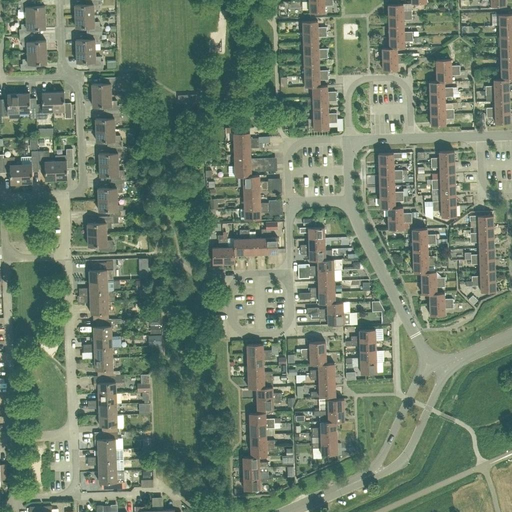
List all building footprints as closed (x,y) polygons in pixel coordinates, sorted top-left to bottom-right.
[(21,11),(26,11),(26,17),(45,17),(45,5),(34,6),(33,0),(20,0),(18,0),(18,7),(21,6),(21,11)] [(85,0),(86,4),(75,4),(75,16),(94,15),(94,9),(99,9),(99,4),(101,4),(100,0),(85,0)] [(324,5),(333,5),(332,0),(329,0),(309,1),(310,12),(325,11),(324,5)] [(403,3),(391,4),(388,4),(388,15),(412,14),(411,9),(403,10),(403,3)] [(511,13),(499,14),(499,25),(511,24),(511,13)] [(403,19),(412,19),(412,14),(388,15),(389,26),(404,25),(403,19)] [(75,27),(86,26),(87,33),(102,32),(102,26),(100,26),(99,21),(94,21),(94,15),(75,16),(75,27)] [(21,28),(19,29),(19,35),(35,34),(34,28),(46,28),(45,17),(26,17),(26,24),(21,24),(21,28)] [(317,20),(302,21),(303,32),(326,31),(326,26),(318,27),(317,20)] [(511,24),(499,25),(499,36),(511,35),(511,24)] [(412,31),(404,31),(404,25),(389,26),(389,37),(412,36),(412,31)] [(318,36),(326,36),(326,31),(303,32),(303,43),(318,42),(318,36)] [(100,39),(102,38),(102,32),(87,33),(87,39),(76,39),(76,50),(95,50),(95,43),(100,43),(100,39)] [(22,46),(27,46),(27,52),(46,51),(46,40),(35,41),(35,34),(19,35),(20,41),(22,41),(22,46)] [(511,35),(499,36),(500,47),(511,46),(511,35)] [(404,41),(413,41),(412,36),(389,37),(389,47),(397,47),(404,47),(404,41)] [(327,48),(318,48),(318,42),(303,43),(304,54),(327,53),(327,48)] [(511,46),(500,47),(500,57),(511,56),(511,46)] [(406,58),(405,53),(397,53),(397,47),(389,47),(382,47),(382,59),(406,58)] [(101,56),(95,56),(95,50),(76,50),(76,61),(88,61),(88,67),(103,67),(103,60),(101,60),(101,56)] [(36,63),(47,63),(46,51),(27,52),(28,58),(22,58),(23,63),(20,63),(21,70),(36,69),(36,63)] [(319,58),(327,58),(327,53),(304,54),(304,64),(319,64),(319,58)] [(511,56),(500,57),(501,68),(511,67),(511,56)] [(397,63),(406,62),(406,58),(382,59),(383,70),(398,69),(397,63)] [(451,59),(436,59),(436,70),(460,70),(459,65),(451,65),(451,59)] [(328,70),(319,70),(319,64),(304,64),(304,75),(328,74),(328,70)] [(511,67),(501,68),(501,79),(509,79),(511,78),(511,67)] [(451,75),(460,74),(460,70),(436,70),(436,81),(444,81),(451,81),(451,75)] [(304,75),(305,86),(312,86),(320,85),(319,79),(328,79),(328,74),(304,75)] [(103,83),(92,83),(92,95),(111,94),(111,88),(116,88),(116,83),(118,83),(118,76),(103,77),(103,83)] [(494,85),(485,86),(485,90),(509,89),(509,79),(501,79),(494,79),(494,85)] [(453,91),(453,87),(444,87),(444,81),(436,81),(429,81),(429,92),(453,91)] [(336,96),(336,91),(327,91),(327,85),(320,85),(312,86),(313,96),(336,96)] [(485,90),(486,95),(494,95),(494,101),(509,100),(509,89),(485,90)] [(54,111),(65,110),(65,118),(71,117),(71,102),(65,102),(64,91),(53,92),(54,111)] [(445,102),(444,96),(453,96),(453,91),(429,92),(430,103),(445,102)] [(36,119),(43,118),(46,118),(47,118),(48,117),(48,111),(54,111),(53,92),(42,92),(42,103),(36,103),(37,118),(36,118),(36,119)] [(1,99),(2,116),(8,115),(8,112),(19,112),(18,93),(7,93),(7,98),(1,99)] [(19,112),(30,112),(30,118),(36,118),(37,118),(36,103),(36,97),(30,98),(29,93),(18,93),(19,112)] [(117,100),(111,100),(111,94),(92,95),(92,106),(104,105),(104,112),(106,112),(119,111),(119,105),(117,105),(117,100)] [(328,101),(336,100),(336,96),(313,96),(313,107),(328,107),(328,101)] [(495,107),(486,107),(486,112),(510,111),(509,100),(494,101),(495,107)] [(453,108),(445,109),(445,102),(430,103),(430,114),(454,113),(453,108)] [(337,112),(328,113),(328,107),(313,107),(313,118),(337,117),(337,112)] [(115,129),(115,122),(120,122),(120,118),(122,117),(121,111),(119,111),(106,112),(107,118),(95,118),(96,129),(115,129)] [(495,123),(510,122),(510,111),(486,112),(486,117),(495,116),(495,123)] [(430,114),(431,125),(445,124),(445,118),(454,118),(454,113),(430,114)] [(328,122),(337,122),(337,118),(337,117),(313,118),(314,129),(329,129),(328,122)] [(96,129),(96,140),(107,140),(107,146),(110,146),(123,146),(122,139),(120,139),(120,135),(115,135),(115,129),(96,129)] [(238,132),(233,132),(234,143),(259,142),(258,137),(250,138),(250,131),(238,132)] [(250,147),(259,147),(259,142),(234,143),(234,154),(250,153),(250,147)] [(110,152),(99,153),(99,164),(118,163),(118,157),(123,157),(123,152),(125,152),(125,146),(123,146),(110,146),(110,152)] [(55,155),(56,160),(56,179),(67,179),(67,167),(73,167),(73,148),(66,148),(66,154),(55,155)] [(39,171),(38,168),(38,156),(38,150),(31,151),(32,156),(21,156),(21,164),(22,183),(33,182),(32,171),(38,171),(39,171)] [(45,180),(56,179),(56,160),(49,160),(49,150),(38,150),(38,156),(38,168),(45,168),(45,180)] [(439,157),(431,157),(431,162),(454,161),(454,150),(439,151),(439,157)] [(402,152),(378,153),(379,164),(393,164),(393,158),(402,157),(402,152)] [(250,153),(234,154),(235,165),(265,164),(265,159),(259,159),(251,159),(250,153)] [(10,183),(22,183),(21,164),(15,164),(15,157),(3,157),(4,172),(10,172),(10,183)] [(431,167),(440,167),(440,173),(455,172),(454,161),(431,162),(431,167)] [(99,164),(100,175),(111,175),(111,181),(124,181),(126,181),(126,174),(124,174),(124,170),(119,170),(118,163),(99,164)] [(235,165),(235,176),(243,176),(243,175),(251,175),(251,169),(265,168),(265,164),(235,165)] [(402,174),(402,169),(394,170),(393,164),(379,164),(379,175),(402,174)] [(440,179),(431,179),(432,184),(455,183),(455,172),(440,173),(440,179)] [(268,185),(268,180),(259,181),(259,174),(251,175),(243,175),(243,176),(243,186),(268,185)] [(394,185),(394,179),(403,179),(402,174),(379,175),(379,186),(394,185)] [(109,187),(98,188),(98,199),(117,198),(117,192),(122,192),(122,187),(124,187),(124,181),(111,181),(109,181),(109,187)] [(432,189),(440,188),(441,194),(455,194),(455,183),(432,184),(432,189)] [(260,190),(268,190),(268,185),(243,186),(244,197),(260,196),(260,190)] [(403,196),(403,191),(394,191),(394,185),(379,186),(380,196),(403,196)] [(441,200),(432,201),(432,205),(456,204),(455,194),(441,194),(441,200)] [(269,202),(260,202),(260,196),(244,197),(244,208),(269,207),(269,202)] [(395,201),(403,200),(403,196),(380,196),(380,208),(387,207),(395,207),(395,206),(395,201)] [(98,199),(98,210),(110,209),(110,216),(113,216),(125,215),(125,209),(123,209),(123,204),(117,204),(117,198),(98,199)] [(209,198),(209,208),(218,208),(218,198),(209,198)] [(432,205),(433,210),(441,210),(441,216),(456,216),(456,204),(432,205)] [(411,217),(411,212),(403,212),(402,206),(395,206),(395,207),(387,207),(388,218),(411,217)] [(245,219),(261,218),(260,212),(269,212),(269,207),(244,208),(245,219)] [(469,220),(478,220),(478,226),(493,226),(493,214),(469,215),(469,220)] [(107,233),(106,227),(112,227),(112,222),(114,222),(113,216),(110,216),(98,216),(98,222),(87,223),(88,234),(107,233)] [(403,222),(411,222),(411,217),(388,218),(388,229),(403,228),(403,222)] [(278,253),(277,236),(271,237),(271,229),(277,228),(277,221),(266,222),(266,228),(267,253),(278,253)] [(300,232),(308,232),(308,238),(325,237),(324,226),(299,227),(300,232)] [(478,232),(470,232),(470,237),(494,236),(493,226),(478,226),(478,232)] [(261,228),(261,237),(255,237),(256,253),(267,253),(266,228),(261,228)] [(427,228),(412,228),(412,239),(436,239),(435,234),(427,234),(427,228)] [(244,229),(240,229),(240,238),(233,238),(234,246),(234,254),(235,254),(245,254),(244,229)] [(249,237),(249,229),(244,229),(245,254),(256,253),(255,237),(249,237)] [(112,239),(107,240),(107,233),(88,234),(88,245),(99,245),(99,251),(115,251),(114,244),(112,244),(112,239)] [(470,242),(479,242),(479,248),(494,247),(494,236),(470,237),(470,242)] [(309,244),(300,244),(300,249),(325,248),(325,237),(308,238),(309,244)] [(212,247),(213,263),(224,263),(223,238),(218,238),(219,247),(212,247)] [(224,263),(235,262),(235,254),(234,254),(234,246),(228,246),(228,238),(223,238),(224,263)] [(427,243),(436,243),(436,239),(412,239),(412,250),(427,250),(427,243)] [(479,254),(471,254),(471,259),(494,258),(494,247),(479,248),(479,254)] [(309,260),(317,260),(317,259),(325,259),(325,248),(300,249),(300,254),(309,253),(309,260)] [(436,255),(428,255),(427,250),(412,250),(413,261),(436,260),(436,255)] [(298,271),(309,270),(334,269),(333,258),(325,259),(317,259),(317,260),(317,265),(309,265),(309,263),(298,264),(298,271)] [(471,264),(480,263),(480,269),(495,269),(494,258),(471,259),(471,264)] [(413,261),(413,272),(421,272),(421,271),(428,271),(428,265),(437,265),(436,260),(413,261)] [(89,269),(89,280),(107,280),(113,279),(113,275),(113,266),(113,261),(106,261),(107,262),(91,263),(91,269),(89,269)] [(148,269),(140,270),(140,278),(148,278),(148,269)] [(334,280),(334,269),(309,270),(298,271),(298,278),(309,277),(309,275),(318,275),(318,281),(334,280)] [(480,275),(471,276),(472,280),(495,279),(495,269),(480,269),(480,275)] [(445,281),(444,277),(436,277),(436,270),(428,271),(421,271),(421,272),(421,282),(445,281)] [(481,291),(495,291),(495,279),(472,280),(472,285),(480,285),(481,291)] [(108,290),(107,280),(89,280),(90,291),(108,290)] [(318,287),(310,287),(310,292),(335,291),(334,280),(318,281),(318,287)] [(436,286),(445,286),(445,281),(421,282),(422,293),(429,293),(436,292),(436,286)] [(90,297),(90,302),(108,301),(115,301),(115,290),(108,291),(108,290),(90,291),(87,291),(79,292),(79,295),(85,295),(86,297),(90,297)] [(327,302),(335,302),(335,301),(335,291),(310,292),(299,293),(299,299),(310,298),(310,297),(319,296),(319,303),(327,302)] [(444,298),(444,292),(436,292),(429,293),(429,303),(453,303),(453,298),(444,298)] [(381,311),(384,311),(379,300),(375,300),(372,300),(373,311),(381,311)] [(90,302),(91,313),(93,313),(93,319),(95,319),(109,319),(108,301),(90,302)] [(319,307),(307,307),(307,314),(311,313),(311,314),(319,313),(343,312),(343,301),(341,301),(335,301),(335,302),(327,302),(327,308),(319,308),(319,307)] [(429,303),(430,315),(445,314),(444,308),(453,308),(453,303),(429,303)] [(319,313),(311,314),(311,318),(319,318),(327,318),(328,324),(336,324),(344,323),(349,323),(349,312),(343,312),(319,313)] [(121,318),(111,318),(109,319),(95,319),(96,325),(93,325),(94,337),(112,336),(111,323),(121,322),(121,318)] [(359,335),(351,336),(351,340),(376,339),(375,328),(359,329),(359,335)] [(94,337),(94,347),(112,347),(119,346),(119,336),(112,336),(94,337)] [(360,351),(376,350),(376,339),(351,340),(351,345),(360,345),(360,351)] [(309,348),(301,348),(301,353),(326,352),(325,341),(309,342),(309,348)] [(263,343),(247,344),(247,355),(272,354),(272,349),(263,350),(263,343)] [(151,346),(152,355),(162,354),(161,345),(151,346)] [(94,347),(95,358),(113,357),(112,347),(94,347)] [(352,362),(376,361),(376,350),(360,351),(360,357),(351,357),(352,362)] [(301,358),(310,357),(310,364),(318,364),(318,363),(326,363),(326,352),(301,353),(301,358)] [(263,359),(272,359),(272,354),(247,355),(247,366),(264,365),(263,359)] [(100,375),(94,375),(94,376),(98,375),(98,376),(100,375),(113,375),(116,375),(121,375),(120,374),(120,370),(113,371),(113,357),(95,358),(95,369),(99,369),(100,375)] [(361,373),(377,372),(376,361),(352,362),(352,367),(360,366),(361,373)] [(318,369),(310,370),(310,374),(335,373),(334,362),(326,363),(318,363),(318,364),(318,369)] [(272,371),(264,371),(264,365),(247,366),(248,376),(273,376),(272,371)] [(292,370),(292,378),(301,378),(301,370),(292,370)] [(310,379),(319,379),(319,385),(335,384),(335,373),(310,374),(310,379)] [(94,387),(98,387),(98,393),(116,392),(116,386),(125,385),(124,374),(120,374),(121,375),(116,375),(113,375),(100,375),(98,376),(98,375),(94,376),(94,387)] [(248,376),(248,388),(256,387),(264,387),(264,386),(264,381),(273,380),(273,376),(248,376)] [(137,383),(137,391),(150,391),(149,382),(137,383)] [(310,391),(311,396),(335,395),(335,384),(319,385),(319,391),(310,391)] [(281,397),(281,392),(273,392),(272,386),(264,386),(264,387),(256,387),(257,398),(281,397)] [(117,403),(121,403),(121,392),(116,392),(98,393),(99,404),(117,403)] [(257,398),(257,409),(273,408),(273,402),(282,402),(281,397),(257,398)] [(328,405),(319,405),(319,410),(344,409),(344,398),(327,399),(328,405)] [(117,414),(117,403),(99,404),(99,414),(117,414)] [(344,409),(319,410),(314,410),(314,415),(319,415),(320,421),(328,420),(328,421),(336,420),(336,421),(344,420),(344,409)] [(266,418),(265,412),(249,412),(250,423),(274,423),(274,418),(266,418)] [(99,414),(99,426),(102,426),(102,432),(115,431),(118,431),(117,414),(99,414)] [(320,427),(312,427),(312,432),(337,431),(336,421),(336,420),(328,421),(328,420),(320,421),(320,427)] [(266,428),(274,427),(274,423),(250,423),(250,434),(266,434),(266,428)] [(94,438),(97,438),(98,449),(116,449),(115,438),(118,438),(118,431),(115,431),(102,432),(94,432),(94,438)] [(312,432),(312,437),(321,437),(321,442),(321,443),(337,442),(337,431),(312,432)] [(275,439),(266,440),(266,434),(250,434),(250,445),(275,444),(275,439)] [(321,454),(337,453),(337,442),(321,443),(321,442),(312,443),(312,448),(321,447),(321,454)] [(267,449),(275,449),(275,444),(250,445),(251,455),(251,456),(259,455),(259,456),(267,456),(267,449)] [(123,459),(123,448),(116,449),(98,449),(98,460),(123,459)] [(268,466),(268,461),(259,461),(259,456),(259,455),(251,456),(251,455),(243,456),(243,467),(259,466),(259,467),(268,466)] [(117,470),(123,470),(123,459),(98,460),(99,471),(117,470)] [(268,477),(268,472),(259,472),(259,467),(259,466),(243,467),(243,478),(268,477)] [(99,471),(99,482),(101,482),(102,488),(117,488),(117,470),(99,471)] [(150,482),(150,474),(137,475),(138,483),(150,482)] [(260,482),(268,482),(268,477),(243,478),(244,489),(260,488),(260,482)]
